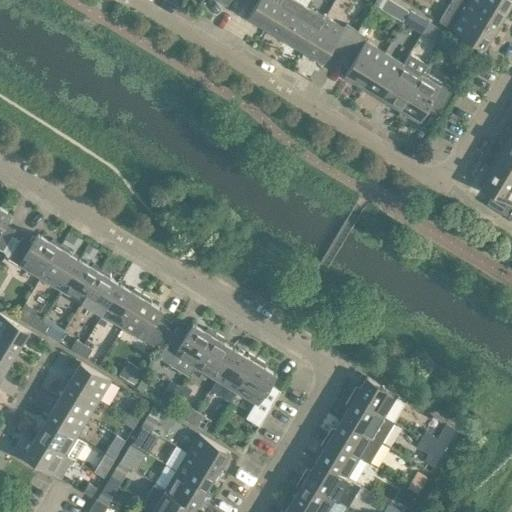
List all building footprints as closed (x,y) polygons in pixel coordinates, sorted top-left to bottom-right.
[(252,0),(256,2),(247,17),(267,28),(283,0),(252,0)] [(299,0),(283,0),(267,28),(285,39),(307,4),(299,0)] [(409,9),(393,0),(385,0),(381,7),(403,20),(409,9)] [(507,10),(491,0),(454,0),(453,2),(496,28),(507,10)] [(511,0),(491,0),(507,10),(511,1),(511,0)] [(496,28),(453,2),(441,21),(484,47),(496,28)] [(304,51),(325,15),(307,4),(285,39),(304,51)] [(410,10),(404,21),(422,32),(424,28),(429,21),(418,14),(411,10),(410,10)] [(346,22),(344,27),(325,15),(304,51),(323,62),(332,48),(342,54),(357,29),(346,22)] [(438,26),(431,37),(441,43),(447,32),(439,27),(438,26)] [(366,40),(369,36),(357,29),(342,54),(353,61),(344,75),(363,87),(385,51),(366,40)] [(468,45),(454,36),(448,44),(463,53),(468,45)] [(382,98),(403,63),(385,51),(363,87),(382,98)] [(400,109),(422,74),(427,64),(409,53),(403,63),(382,98),(400,109)] [(454,88),(443,81),(440,85),(422,74),(400,109),(420,121),(428,106),(439,113),(454,88)] [(511,128),(502,146),(511,151),(511,128)] [(491,164),(511,176),(511,151),(502,146),(491,164)] [(479,183),(493,192),(487,203),(511,218),(511,217),(511,176),(491,164),(479,183)] [(0,247),(3,249),(16,229),(6,222),(12,213),(0,206),(1,202),(0,201),(0,247)] [(53,237),(49,240),(38,233),(32,243),(22,237),(9,257),(41,276),(61,243),(53,237)] [(70,252),(70,248),(61,243),(41,276),(61,289),(80,258),(70,252)] [(94,262),(90,264),(80,258),(61,289),(82,301),(102,267),(94,262)] [(111,277),(111,273),(102,267),(82,301),(102,314),(121,283),(111,277)] [(135,287),(131,289),(121,283),(102,314),(123,326),(143,292),(135,287)] [(163,308),(152,302),(152,297),(143,292),(123,326),(155,345),(159,337),(163,340),(171,327),(157,318),(163,308)] [(30,329),(0,311),(0,337),(18,349),(30,329)] [(35,313),(30,322),(38,327),(43,318),(35,313)] [(46,332),(51,323),(43,318),(38,327),(46,332)] [(208,327),(204,329),(193,322),(187,332),(177,326),(175,329),(171,327),(163,340),(167,342),(159,356),(190,375),(196,366),(216,332),(208,327)] [(225,342),(225,337),(216,332),(196,366),(216,378),(235,348),(225,342)] [(18,349),(0,337),(0,362),(7,367),(18,349)] [(76,338),(71,347),(79,352),(84,343),(76,338)] [(87,357),(92,348),(84,343),(79,352),(87,357)] [(249,352),(245,354),(235,348),(216,378),(237,391),(258,357),(249,352)] [(260,424),(281,389),(271,383),(277,373),(266,366),(266,362),(258,357),(237,391),(255,402),(246,416),(260,424)] [(120,373),(135,382),(144,369),(129,359),(120,373)] [(112,379),(81,360),(69,380),(100,398),(112,379)] [(398,393),(367,375),(360,386),(356,386),(351,394),(385,415),(398,393)] [(148,381),(142,377),(136,386),(143,390),(148,381)] [(172,379),(160,399),(171,405),(183,386),(172,379)] [(100,398),(69,380),(58,398),(89,417),(100,398)] [(346,403),(348,406),(342,417),(382,441),(395,421),(385,415),(351,394),(346,403)] [(89,417),(58,398),(47,417),(78,435),(89,417)] [(191,406),(185,416),(191,420),(197,410),(191,406)] [(141,414),(132,409),(128,415),(137,421),(141,414)] [(197,423),(203,414),(197,410),(191,420),(197,423)] [(124,421),(134,427),(137,421),(128,415),(124,421)] [(156,422),(147,416),(142,424),(152,430),(156,422)] [(78,435),(47,417),(36,435),(66,454),(78,435)] [(336,427),(331,427),(326,435),(360,456),(370,462),(382,441),(342,417),(336,427)] [(230,441),(236,431),(220,422),(214,432),(230,441)] [(433,444),(443,450),(456,429),(446,422),(433,444)] [(142,424),(131,442),(145,451),(147,452),(149,453),(160,434),(152,430),(142,424)] [(230,450),(200,432),(188,451),(218,470),(230,450)] [(109,446),(106,452),(115,458),(119,451),(126,440),(116,434),(109,446)] [(24,454),(62,477),(73,458),(66,454),(36,435),(24,454)] [(321,444),(323,448),(317,458),(348,476),(360,456),(326,435),(321,444)] [(120,461),(130,466),(136,471),(147,452),(145,451),(131,442),(120,461)] [(427,454),(437,461),(443,450),(433,444),(427,454)] [(177,470),(207,488),(218,470),(188,451),(177,445),(166,463),(177,470)] [(102,458),(95,470),(104,475),(111,464),(115,458),(106,452),(102,458)] [(311,468),(307,468),(301,477),(335,497),(348,505),(361,484),(348,476),(317,458),(311,468)] [(114,471),(123,477),(130,466),(120,461),(114,471)] [(428,476),(417,469),(408,485),(419,491),(428,476)] [(165,488),(196,507),(207,488),(177,470),(165,488)] [(296,485),(298,489),(292,499),(312,511),(325,511),(335,497),(301,477),(296,485)] [(92,495),(97,487),(88,481),(83,490),(92,495)] [(165,488),(155,482),(144,501),(154,507),(163,511),(192,511),(196,507),(165,488)] [(392,499),(408,508),(419,491),(408,485),(403,482),(392,499)] [(111,497),(101,492),(98,498),(107,504),(111,497)] [(89,511),(102,511),(107,504),(98,498),(89,511)] [(286,510),(281,509),(279,511),(312,511),(292,499),(286,510)]
